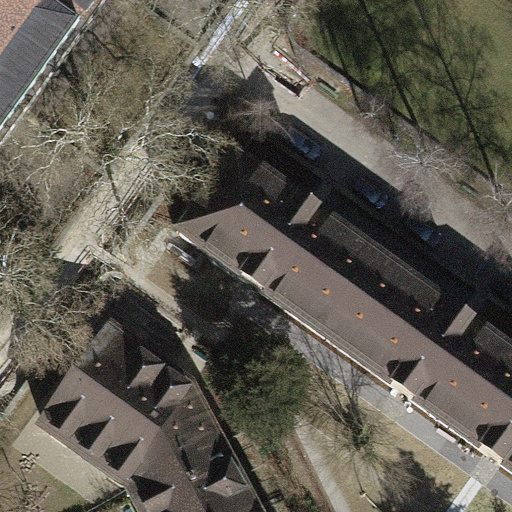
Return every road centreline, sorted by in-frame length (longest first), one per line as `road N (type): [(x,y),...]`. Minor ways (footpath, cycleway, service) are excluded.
road 1 (residential): [(232,50),(0,369)]
road 2 (residential): [(511,251),(232,50)]
